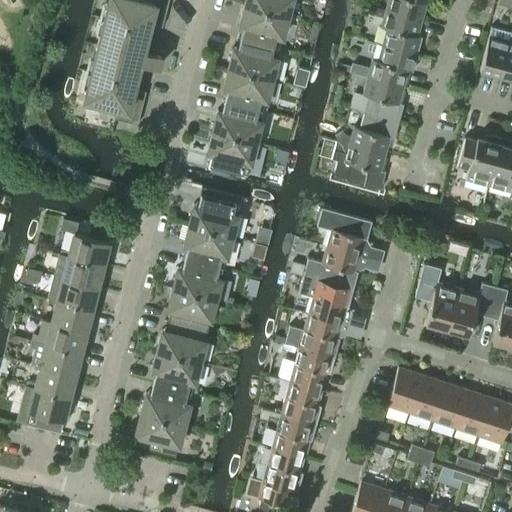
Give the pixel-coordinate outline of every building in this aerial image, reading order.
[(161,26),(167,0),(107,0),(106,3),(110,9),(105,28),(99,32),(93,56),(97,62),(92,81),(86,85),(82,97),(118,106),(115,118),(137,123),(145,90),(133,87),(134,81),(129,80),(134,60),(158,66),(161,54),(137,47),(142,28),(147,29),(149,23),(161,26)] [(244,0),(243,4),(287,15),(290,0),(244,0)] [(430,3),(430,0),(387,0),(385,9),(421,18),(425,2),(430,3)] [(282,36),(287,15),(243,4),(238,25),(241,26),(239,37),(278,47),(281,36),(282,36)] [(377,6),(375,11),(377,15),(382,16),(384,9),(377,6)] [(416,53),(421,36),(416,35),(421,18),(385,9),(380,26),(386,28),(381,44),(416,53)] [(499,74),(511,31),(490,26),(478,69),(499,74)] [(511,77),(511,31),(499,74),(511,77)] [(276,57),(278,47),(239,37),(236,47),(233,46),(227,67),(271,78),(276,57)] [(411,70),(416,53),(381,44),(377,60),(371,58),(366,76),(402,86),(407,69),(411,70)] [(266,99),(271,78),(227,67),(222,88),(225,89),(223,99),(262,110),(265,99),(266,99)] [(368,95),(363,111),(398,120),(403,103),(398,102),(402,86),(366,76),(356,73),(354,82),(364,85),(362,93),(368,95)] [(260,120),(262,110),(223,99),(220,110),(217,109),(211,130),(255,141),(260,120)] [(393,138),(398,120),(363,111),(359,127),(353,125),(350,135),(344,134),(335,138),(335,139),(384,153),(388,136),(393,138)] [(250,162),(255,141),(211,130),(206,151),(210,152),(207,163),(246,173),(249,162),(250,162)] [(487,186),(500,137),(497,136),(493,135),(490,135),(485,135),(484,138),(476,136),(475,139),(463,136),(456,164),(467,167),(466,173),(464,180),(487,186)] [(511,141),(507,139),(504,138),(500,137),(487,186),(509,192),(511,186),(511,181),(511,141)] [(379,188),(384,170),(380,169),(384,153),(335,139),(333,149),(338,151),(333,171),(335,175),(345,177),(345,179),(379,188)] [(236,214),(239,203),(199,193),(196,204),(193,203),(188,224),(231,235),(236,214)] [(321,206),(316,224),(330,228),(326,244),(358,253),(362,237),(366,238),(371,220),(321,206)] [(52,246),(51,250),(59,252),(102,263),(106,250),(109,251),(112,241),(103,239),(106,229),(90,224),(87,235),(74,231),(73,231),(73,232),(68,250),(52,246)] [(226,256),(231,235),(188,224),(182,245),(186,246),(183,256),(223,266),(225,256),(226,256)] [(262,258),(266,244),(254,241),(250,255),(262,258)] [(307,256),(302,274),(352,288),(357,270),(354,269),(358,253),(326,244),(321,260),(307,256)] [(51,250),(50,253),(56,255),(52,274),(62,276),(100,286),(103,278),(99,277),(102,263),(59,252),(51,250)] [(220,277),(223,266),(183,256),(180,267),(177,266),(172,287),(215,298),(220,277)] [(301,274),(301,272),(304,264),(300,263),(290,260),(287,271),(301,274)] [(446,328),(457,286),(437,280),(440,267),(423,262),(414,295),(430,300),(424,322),(446,328)] [(286,281),(297,284),(299,275),(289,272),(286,281)] [(52,274),(46,295),(48,296),(48,297),(91,307),(94,294),(98,295),(100,286),(62,276),(52,274)] [(302,274),(297,292),(312,295),(307,311),(340,320),(344,304),(348,305),(352,288),(302,274)] [(485,315),(494,285),(481,281),(478,291),(457,286),(446,328),(468,334),(474,312),(485,315)] [(511,345),(511,300),(504,299),(507,288),(494,285),(485,315),(497,318),(491,340),(511,345)] [(210,319),(215,298),(172,287),(166,308),(170,309),(167,319),(207,329),(209,319),(210,319)] [(48,297),(47,301),(55,303),(51,321),(89,330),(91,322),(88,321),(91,307),(48,297)] [(289,324),(284,342),(298,346),(298,345),(334,355),(339,337),(335,337),(340,320),(307,311),(303,328),(289,324)] [(33,333),(32,339),(37,341),(80,352),(83,338),(87,339),(89,330),(51,321),(42,318),(38,334),(33,333)] [(204,340),(207,329),(167,319),(164,330),(161,329),(156,350),(199,361),(204,340)] [(32,339),(29,347),(35,348),(31,363),(39,365),(78,375),(80,366),(76,365),(80,352),(37,341),(32,339)] [(298,346),(289,379),(321,388),(326,371),(329,372),(334,355),(298,345),(298,346)] [(194,382),(199,361),(156,350),(150,371),(154,371),(151,382),(191,392),(193,382),(194,382)] [(27,381),(26,385),(69,396),(72,383),(76,384),(78,375),(39,365),(35,383),(27,381)] [(408,411),(421,373),(397,366),(385,404),(408,411)] [(431,419),(444,381),(421,373),(408,411),(431,419)] [(289,379),(280,412),(316,422),(320,405),(317,404),(321,388),(289,379)] [(454,426),(466,388),(444,381),(431,419),(454,426)] [(188,403),(191,392),(151,382),(148,393),(145,392),(140,412),(183,424),(188,403)] [(26,385),(20,409),(28,411),(25,423),(59,431),(62,419),(67,420),(69,410),(65,409),(69,396),(26,385)] [(477,434),(489,396),(466,388),(454,426),(477,434)] [(500,442),(511,405),(511,403),(489,396),(477,434),(500,442)] [(261,407),(258,417),(267,419),(268,414),(278,417),(271,446),(303,455),(307,439),(311,440),(316,422),(280,412),(261,407)] [(178,444),(183,424),(140,412),(134,433),(138,434),(135,446),(175,456),(177,444),(178,444)] [(386,440),(388,432),(377,428),(374,436),(386,440)] [(381,453),(384,445),(372,442),(370,449),(381,453)] [(419,454),(422,446),(411,442),(408,450),(419,454)] [(248,476),(244,493),(256,496),(256,495),(260,496),(257,507),(267,510),(270,499),(281,502),(285,487),(297,490),(302,472),(299,471),(303,455),(271,446),(261,480),(248,476)] [(431,458),(432,455),(433,450),(422,446),(419,454),(431,458)] [(417,461),(419,454),(408,450),(406,458),(417,461)] [(428,465),(430,461),(431,458),(419,454),(417,461),(428,465)] [(466,466),(469,459),(457,455),(455,462),(466,466)] [(477,470),(480,462),(469,459),(466,466),(477,470)] [(442,464),(437,480),(459,487),(462,479),(464,472),(442,464)] [(464,472),(462,479),(473,483),(475,476),(464,472)] [(354,496),(349,511),(375,511),(383,487),(360,479),(357,488),(354,496)] [(383,487),(375,511),(400,511),(406,495),(383,487)] [(286,493),(283,503),(296,507),(299,498),(286,493)] [(406,495),(400,511),(425,511),(429,502),(406,495)] [(429,502),(425,511),(450,511),(452,510),(429,502)] [(0,511),(33,511),(0,503),(0,511)]
